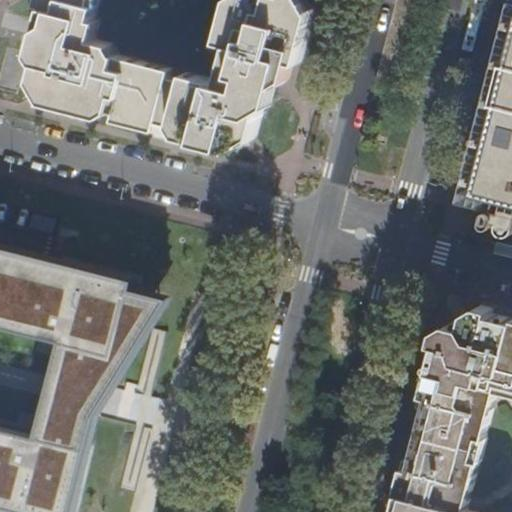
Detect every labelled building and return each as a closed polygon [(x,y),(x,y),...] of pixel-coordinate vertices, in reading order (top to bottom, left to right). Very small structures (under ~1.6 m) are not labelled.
[(146,113),(182,123),(191,92),(191,84),(187,79),(182,76),(174,74),(176,66),(116,51),(117,46),(111,37),(93,33),(98,15),(93,13),(96,0),(48,0),(49,0),(55,2),(51,19),(59,21),(48,60),(55,62),(47,89),(51,98),(104,112),(107,104),(119,107),(116,116),(144,124),(146,113)] [(179,134),(225,146),(228,136),(246,140),(256,137),(258,133),(272,82),(279,83),(291,78),(296,59),(300,61),(311,20),(304,18),(308,0),(234,0),(231,11),(226,10),(217,39),(230,42),(220,78),(185,68),(182,76),(187,79),(191,84),(191,92),(182,123),(179,134)] [(507,202),(511,203),(511,60),(478,195),(507,202)] [(511,203),(507,202),(504,211),(495,210),(489,212),(487,214),(486,218),(487,222),(490,226),(492,227),(503,226),(505,230),(511,233),(511,232),(511,203)] [(0,506),(22,511),(64,511),(91,411),(163,288),(0,244),(0,506)] [(434,346),(427,370),(418,369),(412,395),(415,395),(412,405),(410,405),(397,457),(399,458),(397,468),(395,467),(388,492),(396,494),(391,511),(511,511),(511,320),(491,316),(492,311),(477,307),(464,316),(462,323),(455,327),(451,327),(447,325),(437,331),(434,346)]
